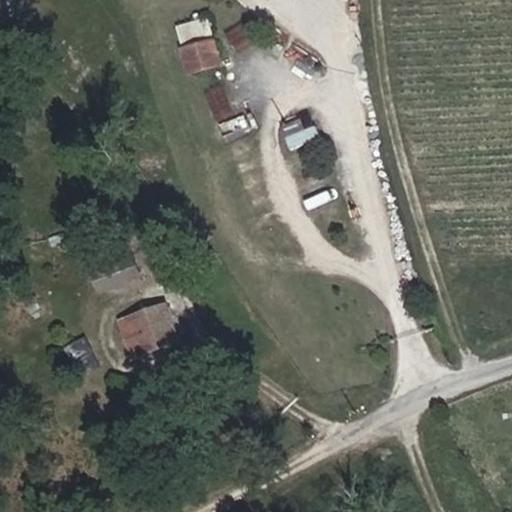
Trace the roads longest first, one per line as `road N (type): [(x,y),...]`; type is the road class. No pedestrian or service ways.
road 1 (unknown): [(341,72),(298,100),(292,137),(328,228),(386,263)]
road 2 (unclassified): [(511,364),(438,387),(353,440)]
road 3 (track): [(206,511),(353,440)]
